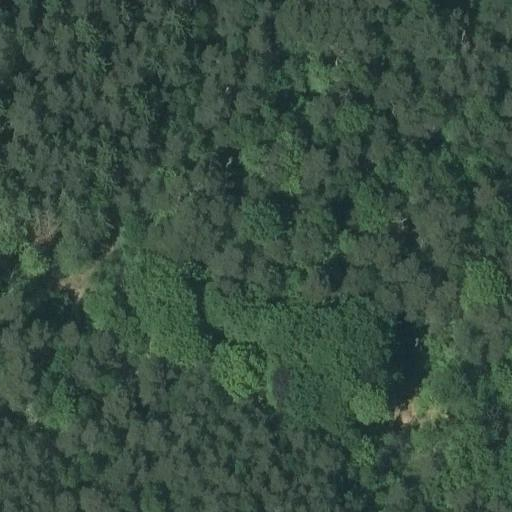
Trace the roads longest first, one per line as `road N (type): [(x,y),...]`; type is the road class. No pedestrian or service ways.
road 1 (track): [(511,451),(0,243)]
road 2 (track): [(0,442),(214,0)]
